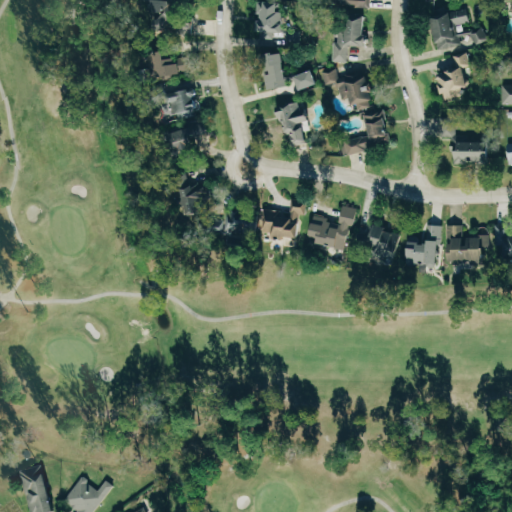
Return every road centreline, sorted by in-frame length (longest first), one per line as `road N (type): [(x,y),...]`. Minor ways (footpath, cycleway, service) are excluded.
road 1 (residential): [(248,168),(432,197),(511,197)]
road 2 (residential): [(419,193),(422,126),(405,0)]
road 3 (residential): [(248,168),(223,47),(225,0)]
